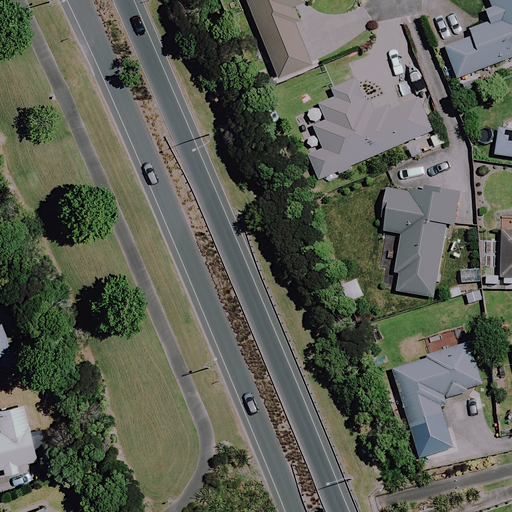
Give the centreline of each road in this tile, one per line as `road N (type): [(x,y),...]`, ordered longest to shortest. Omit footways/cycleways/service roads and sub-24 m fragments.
road 1 (secondary): [(294,511),(77,0)]
road 2 (secondary): [(126,0),(341,511)]
